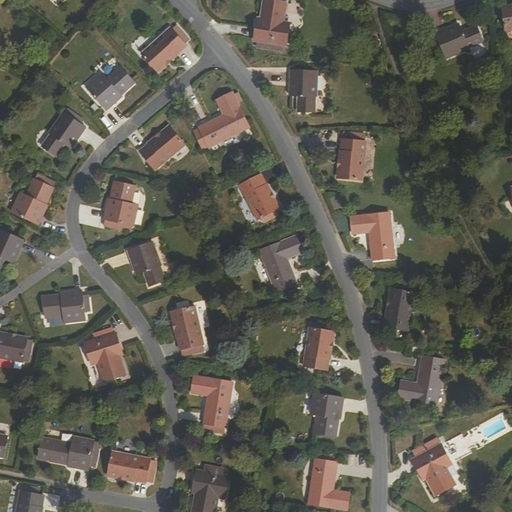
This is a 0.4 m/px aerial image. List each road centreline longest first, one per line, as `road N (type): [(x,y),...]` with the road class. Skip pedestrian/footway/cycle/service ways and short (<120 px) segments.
road 1 (residential): [(379,511),(375,407),(359,321),(270,117),(220,48)]
road 2 (residential): [(79,249),(147,336),(168,390),(173,453),(162,510)]
road 3 (residential): [(220,48),(91,165),(71,214),(79,249)]
